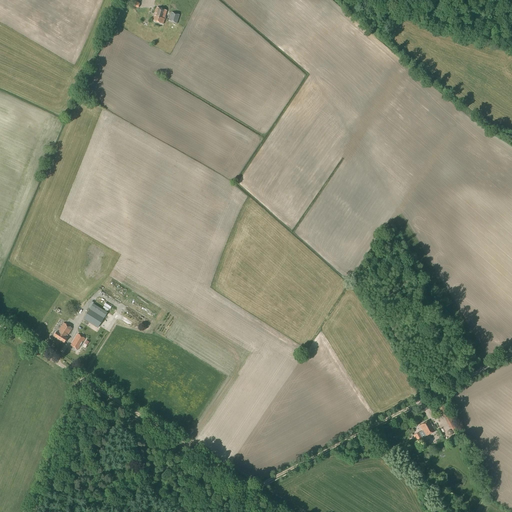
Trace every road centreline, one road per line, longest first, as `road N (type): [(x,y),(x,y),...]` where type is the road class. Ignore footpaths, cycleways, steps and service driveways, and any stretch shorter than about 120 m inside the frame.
road 1 (track): [(254,488),(511,353)]
road 2 (track): [(254,488),(82,379)]
road 3 (track): [(31,511),(82,379)]
